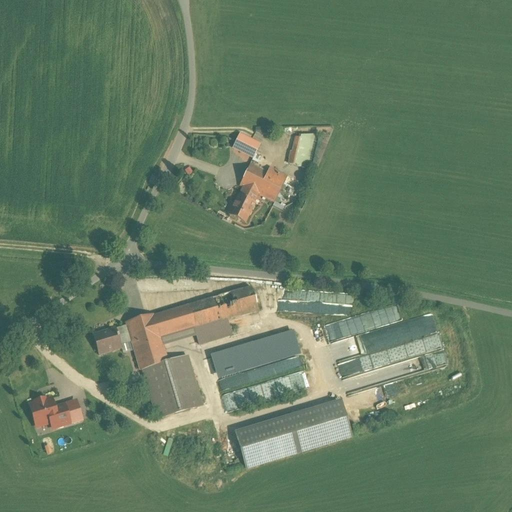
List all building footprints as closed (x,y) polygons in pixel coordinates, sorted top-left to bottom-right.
[(239,135),(231,151),(252,162),(260,145),(239,135)] [(307,140),(292,137),(286,166),(300,170),(307,140)] [(288,182),(250,166),(226,214),(246,226),(260,200),(276,207),(288,182)] [(252,288),(124,327),(133,354),(140,377),(168,368),(162,348),(199,337),(202,347),(232,338),(228,324),(260,314),(252,288)] [(297,312),(298,303),(288,302),(287,312),(297,312)] [(363,316),(317,328),(322,346),(330,344),(329,341),(371,330),(384,327),(383,320),(374,323),(372,318),(364,320),(363,316)] [(124,327),(92,336),(99,359),(123,352),(125,356),(133,354),(124,327)] [(292,332),(210,356),(217,382),(300,357),(292,332)] [(345,394),(446,368),(438,337),(427,340),(430,352),(407,358),(404,346),(360,357),(363,367),(351,370),(353,376),(341,379),(345,394)] [(140,377),(154,421),(205,406),(192,361),(168,368),(140,377)] [(390,383),(379,388),(382,397),(394,393),(390,383)] [(54,398),(27,405),(34,431),(49,427),(51,432),(84,423),(78,402),(56,408),(54,398)] [(340,400),(233,434),(243,471),(354,436),(340,400)]
